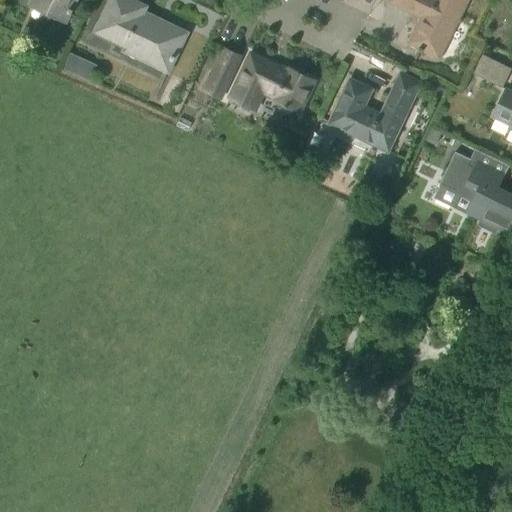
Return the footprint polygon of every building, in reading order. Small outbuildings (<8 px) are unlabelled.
[(30,0),(28,6),(65,24),(76,0),(30,0)] [(132,0),(110,0),(94,34),(123,48),(121,52),(166,73),(186,33),(151,16),(150,17),(142,13),(145,6),(132,0)] [(410,11),(411,9),(423,15),(409,43),(440,58),(469,0),(390,0),(390,1),(410,11)] [(240,56),(224,49),(204,90),(217,97),(225,82),(227,83),(240,56)] [(273,100),(299,113),(314,81),(289,69),(288,71),(250,53),(229,97),(256,110),(264,93),(274,98),(273,100)] [(511,69),(482,54),(472,74),(502,88),(511,69)] [(350,79),(329,123),(376,145),(379,140),(392,146),(421,84),(400,74),(380,116),(362,107),(371,89),(350,79)] [(440,101),(447,86),(438,81),(431,96),(440,101)] [(511,89),(506,86),(491,115),(511,125),(509,128),(511,129),(511,89)] [(440,133),(429,128),(424,140),(434,145),(440,133)] [(471,200),(465,212),(482,220),(481,223),(494,230),(496,227),(510,234),(511,230),(511,193),(498,187),(508,167),(474,150),(470,159),(455,152),(439,185),(471,200)]
